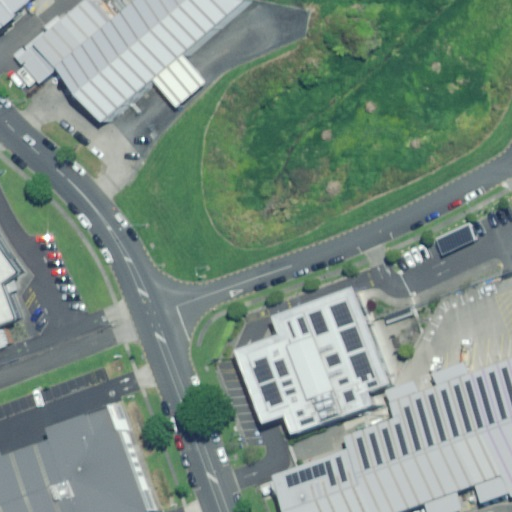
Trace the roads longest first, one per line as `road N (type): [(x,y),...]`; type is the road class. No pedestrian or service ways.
road 1 (unclassified): [(511,164),(369,234),(154,313)]
road 2 (tertiary): [(0,116),(89,202),(154,313)]
road 3 (tertiary): [(154,313),(223,511)]
